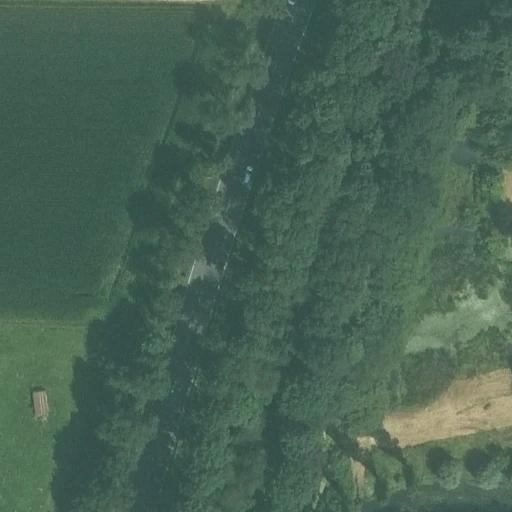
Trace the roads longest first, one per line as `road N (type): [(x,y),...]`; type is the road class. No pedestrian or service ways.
road 1 (unknown): [(511,39),(446,61),(414,90),(380,145),(324,465),(304,511)]
road 2 (primary): [(138,511),(297,0)]
